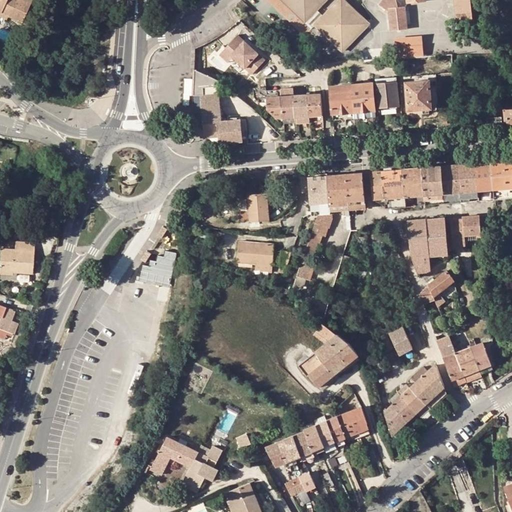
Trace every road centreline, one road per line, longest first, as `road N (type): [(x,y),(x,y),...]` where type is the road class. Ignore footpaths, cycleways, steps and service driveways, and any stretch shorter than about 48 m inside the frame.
road 1 (residential): [(167,180),(194,164),(511,142)]
road 2 (residential): [(377,216),(400,225),(449,388),(471,412)]
road 3 (tertiary): [(53,315),(0,479)]
road 4 (tertiary): [(93,176),(53,315)]
road 5 (tertiary): [(133,0),(111,140)]
road 6 (unclassified): [(378,509),(471,412)]
road 7 (tertiary): [(53,315),(129,209)]
road 8 (tertiary): [(111,140),(56,125),(0,78)]
